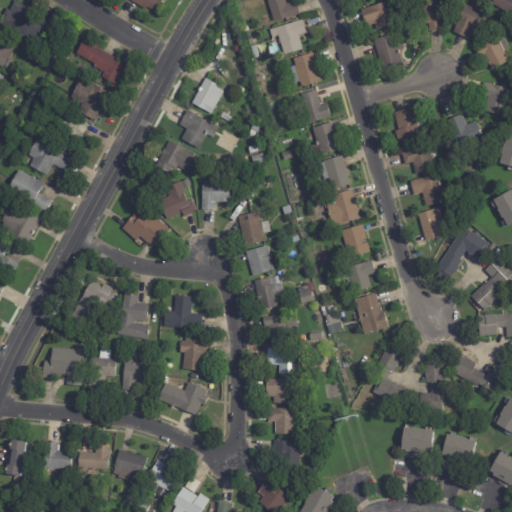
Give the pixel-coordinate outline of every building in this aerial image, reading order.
[(137,5),(128,0),(161,0),(155,12),(147,8),(146,10),(137,5)] [(284,0),(286,4),(295,1),(299,14),(273,22),(266,0),(284,0)] [(389,0),(392,9),(397,22),(376,30),(374,24),(366,27),(361,10),(389,0)] [(511,0),(511,16),(509,15),(511,12),(509,10),(506,13),(491,4),(493,0),(489,0),(488,2),(485,0),(511,0)] [(31,18),(48,28),(39,43),(7,24),(20,1),(35,10),(31,18)] [(442,31),(427,32),(427,24),(416,25),(414,5),(440,4),(442,31)] [(471,7),(474,9),(474,8),(480,11),(480,12),(488,15),(481,31),(473,28),(468,39),(452,32),(465,5),(471,7)] [(303,22),(306,33),(298,35),(303,49),(282,56),(278,42),(273,43),(269,30),(302,20),(303,22)] [(12,60),(11,59),(7,67),(0,63),(0,37),(4,29),(23,40),(12,60)] [(386,67),(383,68),(374,40),(393,34),(395,40),(400,38),(403,49),(399,50),(400,54),(399,54),(401,63),(386,67)] [(485,58),(483,55),(479,57),(475,49),(497,37),(499,41),(504,39),(509,48),(504,51),(509,61),(491,70),(485,58)] [(247,40),(252,39),(255,48),(250,50),(247,40)] [(97,44),(100,46),(100,47),(129,65),(117,84),(104,76),(106,73),(95,66),(96,64),(79,53),(87,40),(95,45),(95,43),(97,44)] [(56,42),(65,47),(61,55),(52,51),(56,42)] [(313,54),(321,82),(301,88),(299,82),(294,84),(290,67),(295,66),(293,59),(313,53),(313,54)] [(113,95),(99,121),(81,111),(85,103),(74,97),(85,77),(114,92),(113,95)] [(217,93),(212,102),(216,104),(210,114),(191,104),(205,79),(220,87),(217,93)] [(508,89),(509,89),(502,116),(484,111),(487,97),(480,95),(483,82),(508,89)] [(316,91),(320,106),(326,104),(330,117),(309,123),(301,95),(316,90),(316,91)] [(66,110),(91,124),(85,135),(82,134),(74,148),(62,141),(70,127),(49,115),(55,103),(66,110)] [(13,106),(19,111),(15,117),(9,113),(13,106)] [(393,114),(412,108),(414,113),(421,111),(425,125),(418,127),(421,136),(397,142),(394,131),(398,130),(393,114)] [(216,131),(212,138),(205,134),(197,149),(180,140),(186,130),(178,125),(186,111),(218,128),(216,131)] [(467,152),(465,147),(459,150),(447,121),(462,114),(466,125),(475,122),(482,139),(475,143),(477,148),(468,152),(467,152)] [(226,121),(229,115),(234,119),(234,120),(240,123),(237,128),(226,121)] [(332,124),(340,150),(320,156),(312,128),(332,123),(332,124)] [(63,151),(77,159),(70,172),(56,164),(51,174),(33,164),(36,157),(32,155),(42,136),(64,148),(63,151)] [(511,136),(511,167),(500,164),(503,154),(502,154),(504,145),(505,146),(508,136),(511,136)] [(184,170),(176,166),(175,169),(171,167),(168,174),(155,168),(161,156),(160,155),(163,149),(164,150),(169,141),(195,154),(186,172),(184,170)] [(430,152),(432,160),(431,161),(435,172),(416,177),(412,163),(405,165),(401,152),(427,145),(429,152),(430,152)] [(248,148),(256,146),(258,152),(250,154),(248,148)] [(5,150),(10,153),(7,159),(2,157),(5,150)] [(281,153),(293,150),(295,157),(284,161),(281,153)] [(251,157),(264,153),(266,161),(263,162),(263,163),(254,166),(251,157)] [(342,157),(350,185),(332,190),(329,179),(324,180),(319,164),(323,163),(323,162),(342,156),(342,157)] [(47,183),(49,184),(43,194),(56,201),(49,213),(11,191),(23,170),(47,183)] [(437,175),(444,202),(425,207),(421,193),(414,195),(410,182),(436,175),(437,175)] [(185,197),(188,202),(192,200),(198,211),(184,218),(182,213),(166,219),(158,202),(170,197),(166,188),(181,181),(186,192),(184,193),(185,197)] [(215,183),(231,184),(230,205),(215,204),(215,211),(202,210),(204,183),(215,183)] [(157,195),(158,198),(148,203),(142,191),(152,186),(157,195)] [(352,191),(354,197),(359,196),(360,199),(355,201),(360,219),(332,227),(324,198),(351,190),(352,191)] [(511,224),(507,227),(492,201),(511,191),(511,193),(511,224)] [(44,219),(30,244),(7,232),(12,224),(6,221),(16,202),(45,217),(44,219)] [(281,208),(288,206),(290,213),(284,215),(281,208)] [(443,219),(438,221),(443,236),(427,242),(418,215),(439,208),(443,219)] [(153,246),(151,248),(139,237),(136,240),(123,228),(137,212),(141,216),(146,210),(168,230),(153,246)] [(240,228),(238,217),(258,213),(261,223),(268,222),(270,232),(263,234),(265,242),(244,246),(240,228)] [(324,226),(330,224),(332,230),(326,232),(324,226)] [(362,227),(370,254),(361,256),(361,255),(348,259),(341,231),(362,225),(362,227)] [(481,256),(479,260),(465,251),(460,259),(462,260),(457,268),(458,268),(450,281),(435,271),(454,242),(460,246),(465,237),(463,236),(467,230),(489,244),(481,256)] [(0,238),(13,245),(16,247),(11,257),(23,263),(17,275),(0,265),(0,238)] [(247,261),(245,252),(266,246),(274,271),(252,277),(247,261)] [(478,291),(484,285),(491,278),(484,271),(498,258),(511,272),(511,276),(497,291),(498,291),(493,296),(497,300),(485,312),(470,298),(478,291)] [(372,263),(375,274),(367,276),(371,288),(353,293),(345,269),(371,261),(372,263)] [(280,284),(283,296),(276,297),(278,307),(260,311),(254,282),(277,276),(279,284),(280,284)] [(0,279),(10,285),(3,298),(0,296),(0,279)] [(78,303),(90,282),(100,288),(102,285),(111,290),(109,293),(117,297),(107,315),(96,309),(85,327),(70,318),(77,306),(75,305),(77,302),(78,303)] [(311,285),(313,290),(308,292),(305,284),(311,283),(311,285)] [(299,295),(311,291),(313,301),(302,304),(299,295)] [(375,295),(380,313),(383,312),(388,329),(364,336),(354,301),(375,294),(375,295)] [(137,297),(138,297),(137,304),(149,306),(146,323),(134,321),(133,324),(149,327),(147,341),(117,336),(124,295),(137,297)] [(188,299),(187,301),(191,301),(190,314),(202,315),(200,331),(163,328),(165,307),(174,308),(175,296),(188,298),(188,299)] [(324,317),(335,313),(337,319),(338,319),(342,331),(329,336),(325,323),(326,323),(324,317)] [(268,329),(268,327),(264,328),(263,318),(295,315),(296,331),(292,332),(293,341),(270,343),(268,329)] [(511,338),(510,338),(506,339),(505,328),(497,329),(497,336),(479,337),(478,317),(511,315),(511,338)] [(206,341),(203,372),(182,370),(183,354),(179,353),(180,342),(184,342),(185,339),(206,341)] [(401,360),(397,367),(396,366),(393,372),(391,371),(386,380),(393,384),(393,383),(397,385),(396,386),(401,389),(393,405),(372,393),(380,379),(372,375),(389,344),(404,352),(399,360),(401,360)] [(348,348),(355,346),(357,353),(350,355),(348,348)] [(67,383),(67,375),(52,374),(52,380),(43,379),(44,362),(50,362),(51,349),(84,351),(82,387),(67,386),(67,383)] [(297,350),(297,357),(305,358),(305,370),(298,370),(297,376),(278,375),(279,366),(267,366),(267,349),(297,350)] [(101,389),(89,388),(91,358),(100,359),(101,350),(111,351),(111,360),(117,360),(116,378),(106,378),(106,389),(101,389)] [(469,360),(477,364),(474,369),(484,374),(489,364),(507,374),(496,394),(480,385),(479,386),(452,372),(461,356),(469,360)] [(136,364),(152,365),(150,384),(135,384),(135,392),(122,391),(123,363),(125,363),(125,358),(136,358),(136,364)] [(419,397),(419,394),(430,394),(430,384),(425,384),(425,367),(444,366),(445,396),(441,396),(442,414),(420,415),(419,397)] [(266,390),(267,380),(296,381),(295,405),(273,404),(273,398),(266,398),(266,390)] [(204,396),(204,397),(207,398),(203,406),(200,405),(195,417),(174,408),(173,409),(169,408),(169,406),(157,400),(164,384),(183,392),(187,383),(206,391),(204,396)] [(489,394),(495,397),(491,404),(486,401),(489,394)] [(511,434),(497,425),(502,416),(501,415),(506,408),(511,399),(511,434)] [(296,410),(295,436),(275,435),(275,423),(268,423),(268,409),(296,410)] [(411,430),(434,433),(432,454),(402,451),(404,430),(411,430)] [(450,435),(457,437),(457,436),(465,438),(465,439),(476,442),(470,463),(465,461),(465,463),(446,458),(446,457),(442,455),(447,434),(450,435)] [(11,462),(12,457),(9,457),(12,440),(27,443),(21,477),(7,474),(8,465),(11,465),(11,462)] [(273,452),(274,441),(302,444),(299,472),(279,470),(280,456),(273,455),(273,452)] [(48,444),(59,444),(59,452),(73,453),(71,472),(44,469),(47,443),(48,444)] [(78,453),(95,454),(95,448),(109,449),(107,471),(77,469),(78,453)] [(121,451),(147,458),(142,478),(132,475),(130,482),(113,477),(120,451),(121,451)] [(501,454),(510,459),(511,458),(511,483),(510,485),(494,476),(495,474),(490,471),(500,453),(501,454)] [(160,463),(183,475),(173,495),(164,490),(162,495),(154,491),(156,486),(147,480),(157,461),(160,463)] [(260,489),(268,480),(290,498),(278,511),(267,511),(258,504),(263,498),(257,493),(260,489)] [(322,490),(332,496),(329,500),(332,501),(324,511),(300,511),(299,511),(304,502),(303,501),(307,494),(308,495),(314,485),(322,490)] [(186,490),(198,498),(200,495),(209,501),(201,511),(173,511),(177,508),(173,505),(184,488),(186,490)] [(126,496),(132,499),(129,506),(123,503),(126,496)] [(51,511),(53,501),(67,503),(66,511),(51,511)] [(139,501),(149,507),(146,511),(141,511),(135,508),(139,501)] [(221,504),(232,505),(230,511),(216,511),(218,503),(221,504)]
